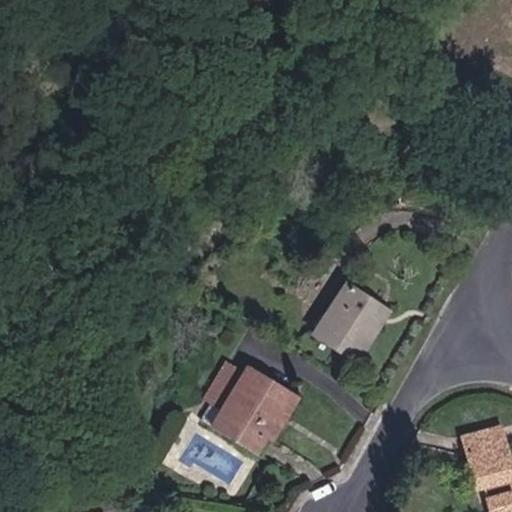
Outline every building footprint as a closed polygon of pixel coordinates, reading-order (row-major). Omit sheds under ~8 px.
[(367,328),(381,307),(344,283),(312,334),(355,362),(374,332),(367,328)] [(374,332),(388,311),(381,307),(367,328),(374,332)] [(242,372),(226,363),(205,399),(212,403),(220,409),(242,372)] [(220,409),(212,403),(202,419),(231,437),(240,423),(264,437),(291,393),(246,366),(242,372),(220,409)] [(264,437),(240,423),(231,437),(258,454),(267,439),(270,441),(298,396),(291,393),(264,437)] [(503,443),(498,427),(492,429),(496,444),(503,443)] [(511,511),(511,490),(509,492),(505,479),(511,477),(507,460),(503,443),(496,444),(492,429),(460,438),(474,487),(482,485),(486,498),(484,499),(487,511),(511,511)]
